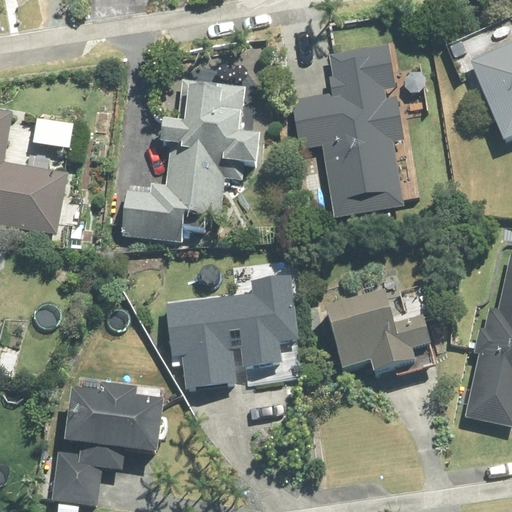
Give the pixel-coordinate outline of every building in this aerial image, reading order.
[(404,213),(395,146),(405,144),(398,101),(388,103),(386,94),(396,92),(389,50),(330,59),(333,81),(330,81),(333,103),(330,103),(330,99),(293,105),(300,154),(325,150),(335,223),(404,213)] [(511,54),(472,70),(505,151),(511,147),(511,54)] [(128,196),(121,241),(181,249),(183,236),(205,238),(206,226),(219,227),(224,184),(243,186),(244,175),(259,177),(262,146),(241,144),(243,125),(240,125),(244,94),(182,86),(176,132),(165,130),(162,152),(171,153),(166,190),(152,188),(150,200),(128,196)] [(0,232),(58,244),(70,180),(3,169),(13,118),(0,115),(0,232)] [(73,231),(71,242),(81,245),(83,232),(73,231)] [(474,358),(479,360),(465,421),(511,432),(511,258),(511,259),(498,315),(489,313),(485,334),(480,333),(474,358)] [(56,284),(53,299),(70,302),(73,287),(56,284)] [(282,375),(280,355),(298,352),(290,284),(252,289),(253,301),(168,312),(174,366),(182,364),(186,399),(237,394),(233,359),(241,358),(244,378),(282,375)] [(415,372),(412,361),(432,355),(423,324),(395,332),(387,304),(326,320),(342,378),(371,371),(375,384),(415,372)] [(59,508),(80,510),(96,511),(100,475),(122,477),(123,462),(159,466),(165,413),(136,409),(138,400),(103,396),(102,404),(72,400),(67,455),(58,454),(52,507),(59,508)]
